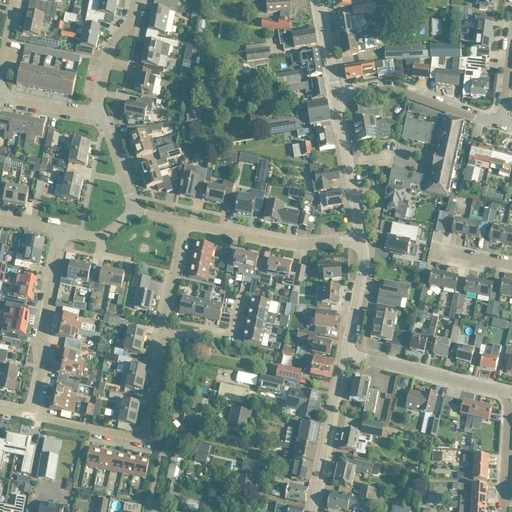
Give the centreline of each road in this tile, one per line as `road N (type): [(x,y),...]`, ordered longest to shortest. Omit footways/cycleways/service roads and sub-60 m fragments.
road 1 (residential): [(31,414),(146,439),(163,336)]
road 2 (residential): [(31,414),(61,231)]
road 3 (residential): [(358,240),(306,249),(185,225)]
road 4 (residential): [(332,93),(394,90),(502,123)]
road 5 (residential): [(510,393),(347,356)]
road 6 (tertiary): [(316,511),(347,356)]
road 7 (residential): [(100,119),(108,55),(135,0)]
